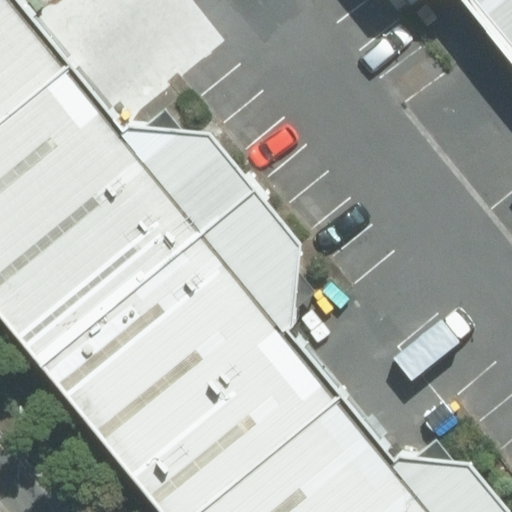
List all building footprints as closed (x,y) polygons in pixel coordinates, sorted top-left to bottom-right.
[(0,0),(0,121),(70,64),(46,35),(17,0),(0,0)] [(511,57),(511,0),(465,0),(503,46),(511,57)] [(0,305),(45,361),(257,190),(210,134),(123,127),(97,95),(70,64),(0,121),(0,305)] [(166,511),(209,511),(351,398),(324,364),(297,330),(304,248),(257,190),(45,361),(166,511)] [(504,511),(505,509),(475,462),(396,457),(374,427),(351,398),(209,511),(504,511)]
